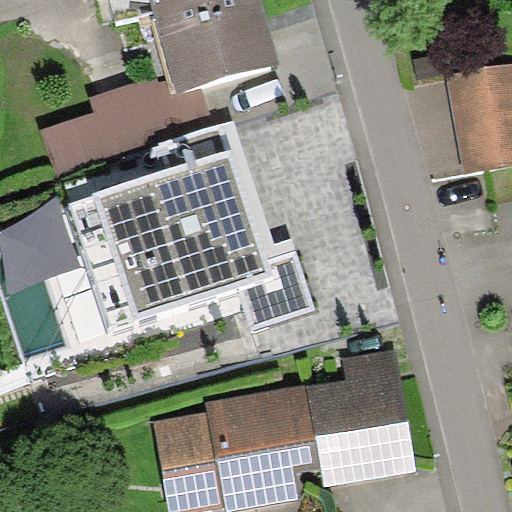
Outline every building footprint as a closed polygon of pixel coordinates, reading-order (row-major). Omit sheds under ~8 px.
[(161,20),(224,0),(112,0),(120,24),(158,12),(161,20)] [(255,0),(224,0),(161,20),(179,79),(185,96),(204,90),(276,66),(255,0)] [(511,72),(460,80),(474,169),(511,163),(511,72)] [(179,79),(99,104),(101,114),(117,158),(158,145),(216,127),(204,90),(185,96),(179,79)] [(101,114),(43,136),(59,180),(117,158),(101,114)] [(84,257),(111,336),(240,295),(253,334),(317,314),(297,252),(268,262),(224,124),(216,127),(158,145),(169,179),(95,202),(111,248),(84,257)] [(95,202),(68,211),(84,257),(111,248),(95,202)] [(348,365),(353,393),(397,385),(393,358),(348,365)] [(403,420),(397,385),(353,393),(278,408),(277,403),(216,414),(218,426),(177,433),(183,462),(403,420)] [(412,465),(403,420),(183,462),(190,499),(229,491),(231,502),(291,490),(286,463),(323,456),(328,481),(412,465)]
